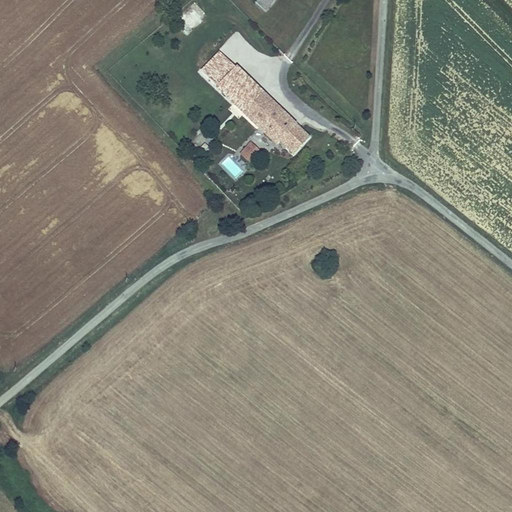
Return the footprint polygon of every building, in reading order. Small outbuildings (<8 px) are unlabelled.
[(258,0),(256,3),(266,12),(276,0),(258,0)] [(201,76),(216,90),(237,69),(221,54),(201,76)] [(263,94),(237,69),(216,90),(243,116),(263,94)] [(263,94),(243,116),(277,148),(280,145),(294,158),(312,140),(263,94)] [(240,154),(257,170),(267,159),(250,143),(240,154)] [(233,158),(224,163),(232,178),(241,173),(233,158)]
